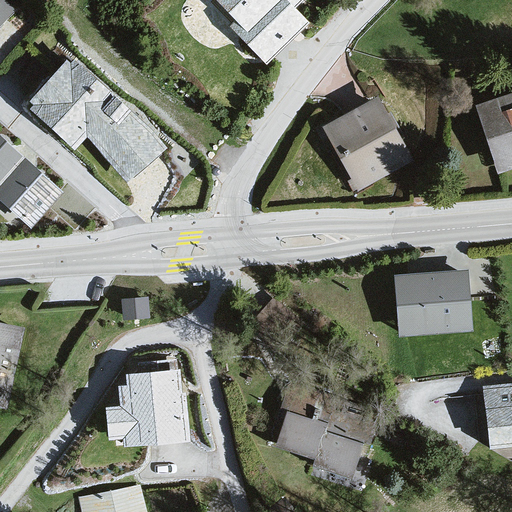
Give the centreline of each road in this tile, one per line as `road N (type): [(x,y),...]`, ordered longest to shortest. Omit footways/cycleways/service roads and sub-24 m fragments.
road 1 (residential): [(381,0),(299,77),(230,198),(224,248)]
road 2 (residential): [(224,248),(511,228)]
road 3 (residential): [(0,267),(224,248)]
